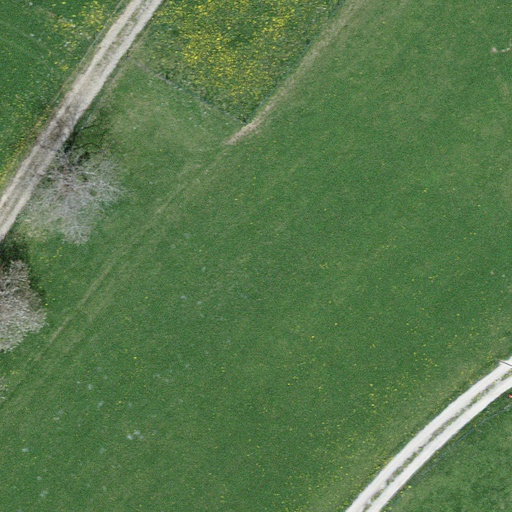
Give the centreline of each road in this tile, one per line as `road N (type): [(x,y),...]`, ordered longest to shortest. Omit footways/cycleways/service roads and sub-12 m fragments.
road 1 (track): [(0,241),(164,0)]
road 2 (track): [(511,370),(437,417),(352,511)]
